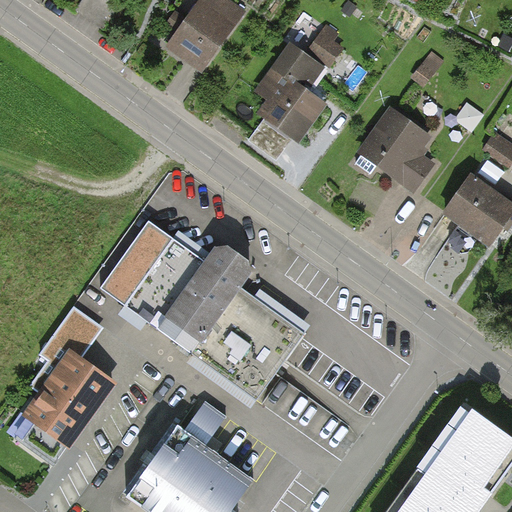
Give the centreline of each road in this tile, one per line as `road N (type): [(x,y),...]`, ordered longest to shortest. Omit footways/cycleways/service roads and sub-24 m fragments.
road 1 (tertiary): [(454,333),(18,23)]
road 2 (unknown): [(335,495),(115,330)]
road 3 (residential): [(454,333),(322,511)]
